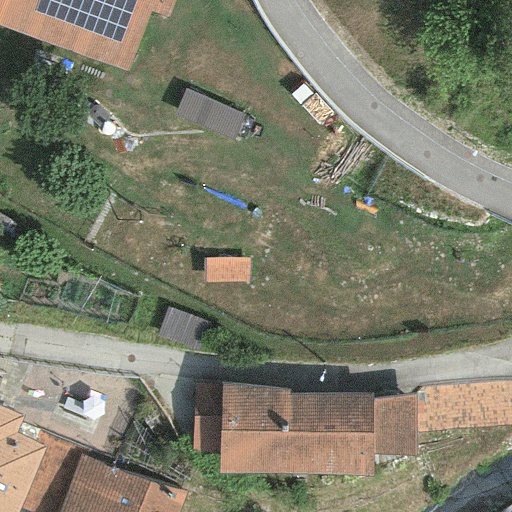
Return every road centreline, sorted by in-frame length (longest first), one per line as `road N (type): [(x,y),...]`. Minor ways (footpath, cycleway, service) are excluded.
road 1 (residential): [(0,335),(275,372),(511,358)]
road 2 (residential): [(511,203),(456,177),(372,117),(274,0)]
